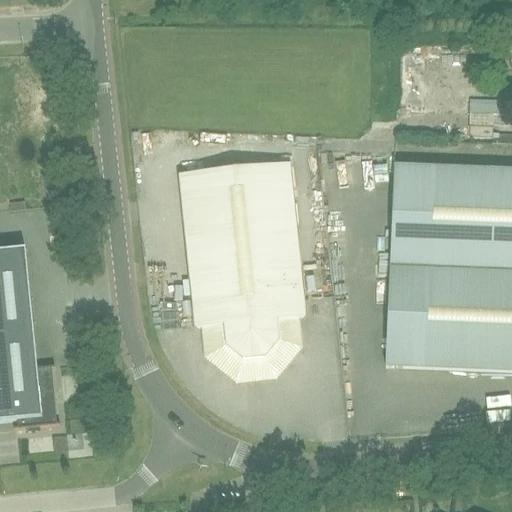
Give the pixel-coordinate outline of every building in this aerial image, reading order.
[(493,132),(469,131),(468,143),(493,143),(493,132)] [(195,277),(295,267),(284,166),(184,177),(195,277)] [(511,176),(394,172),(386,369),(511,374),(511,176)] [(15,431),(40,429),(61,427),(61,425),(57,425),(52,370),(55,369),(55,368),(37,369),(25,251),(0,253),(0,424),(18,422),(18,429),(15,430),(15,431)] [(300,319),(295,267),(195,277),(200,329),(224,327),(226,348),(243,362),(265,359),(278,343),(276,321),(300,319)]
